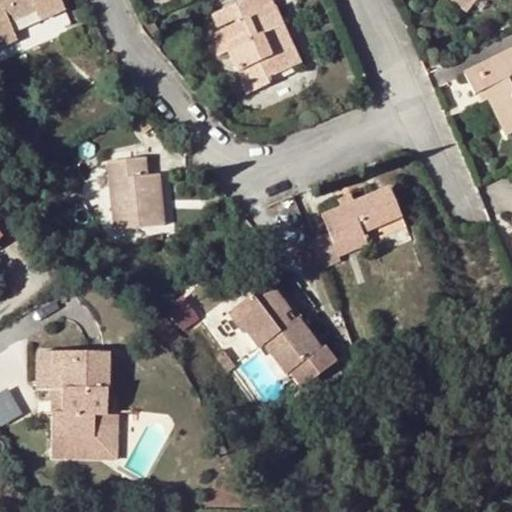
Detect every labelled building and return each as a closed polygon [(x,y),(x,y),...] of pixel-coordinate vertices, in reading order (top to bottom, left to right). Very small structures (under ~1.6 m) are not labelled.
[(0,0),(0,46),(15,40),(8,23),(36,10),(39,20),(62,10),(58,0),(0,0)] [(269,82),(267,78),(263,68),(286,57),(274,28),(281,26),(269,0),(246,0),(212,16),(217,29),(246,15),(248,20),(209,38),(217,56),(227,52),(246,93),(269,82)] [(451,0),(466,12),(475,0),(451,0)] [(298,63),(281,26),(274,28),(286,57),(263,68),(267,78),(298,63)] [(504,137),(511,132),(511,50),(465,73),(476,95),(483,91),(488,100),(504,137)] [(483,91),(476,95),(480,104),(488,100),(483,91)] [(144,161),(107,163),(114,229),(162,225),(158,177),(146,178),(144,161)] [(321,217),(328,233),(337,257),(366,244),(362,233),(400,217),(389,190),(321,217)] [(337,257),(328,233),(309,241),(320,268),(338,260),(337,257)] [(268,284),(228,315),(241,335),(244,332),(257,350),(262,346),(285,376),(319,349),(296,319),(290,323),(285,316),(289,313),(268,284)] [(223,349),(215,354),(227,372),(234,366),(223,349)] [(36,390),(51,390),(61,390),(61,413),(52,413),(52,440),(94,441),(95,418),(106,419),(107,356),(37,355),(36,390)] [(0,391),(0,422),(0,423),(23,414),(12,387),(0,391)] [(61,390),(51,390),(52,413),(61,413),(61,390)]
